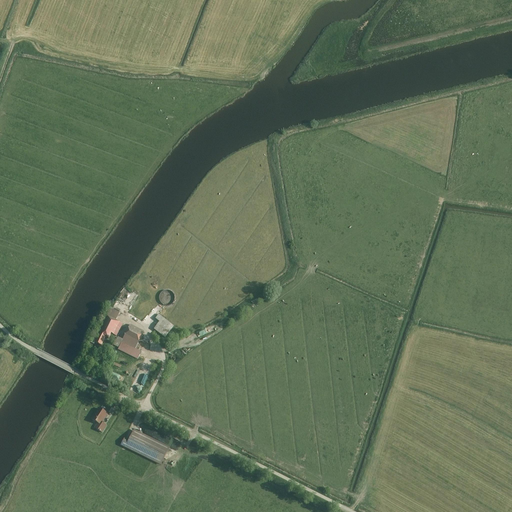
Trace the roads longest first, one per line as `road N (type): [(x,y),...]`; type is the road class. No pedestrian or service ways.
road 1 (track): [(511,77),(280,137),(274,146),(292,271),(162,375),(147,408)]
road 2 (unclassified): [(80,372),(350,511)]
